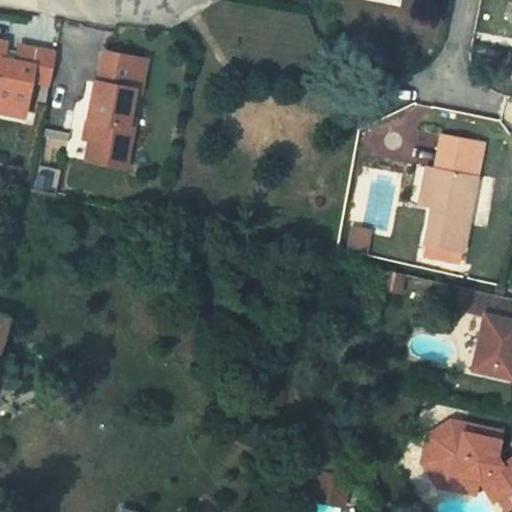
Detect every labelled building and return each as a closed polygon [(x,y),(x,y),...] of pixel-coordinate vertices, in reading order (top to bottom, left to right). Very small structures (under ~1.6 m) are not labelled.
[(0,41),(0,98),(31,105),(41,66),(59,69),(65,42),(33,36),(30,45),(16,42),(17,33),(2,30),(0,41)] [(151,51),(107,43),(101,72),(95,71),(88,106),(97,108),(91,133),(133,142),(138,113),(130,111),(136,79),(145,79),(151,51)] [(91,133),(97,108),(88,106),(83,131),(91,133)] [(444,161),(437,191),(446,194),(442,210),(436,239),(466,245),(486,137),(455,131),(455,132),(452,133),(449,132),(444,161)] [(133,142),(91,133),(87,154),(129,162),(133,142)] [(431,159),(423,206),(442,210),(446,194),(437,191),(444,161),(431,159)] [(356,215),(353,237),(371,241),(376,219),(356,215)] [(511,290),(500,287),(495,312),(481,309),(468,361),(510,370),(511,359),(511,290)] [(421,427),(414,458),(431,474),(436,475),(438,467),(470,474),(477,485),(482,481),(492,497),(511,485),(511,463),(506,453),(492,461),(485,451),(491,427),(448,418),(447,422),(436,420),(421,427)] [(310,460),(307,472),(336,480),(339,468),(337,468),(344,437),(318,432),(312,461),(310,460)] [(336,480),(307,472),(303,485),(333,492),(336,480)]
